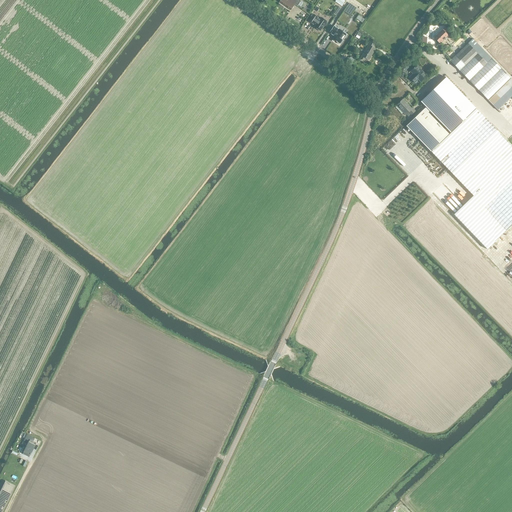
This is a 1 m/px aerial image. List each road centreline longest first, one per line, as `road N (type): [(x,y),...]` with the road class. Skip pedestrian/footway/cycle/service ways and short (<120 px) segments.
road 1 (tertiary): [(268,373),(338,222),(376,93)]
road 2 (unclassified): [(376,93),(245,0)]
road 3 (tertiary): [(268,373),(203,511)]
road 4 (unknown): [(412,34),(506,121)]
